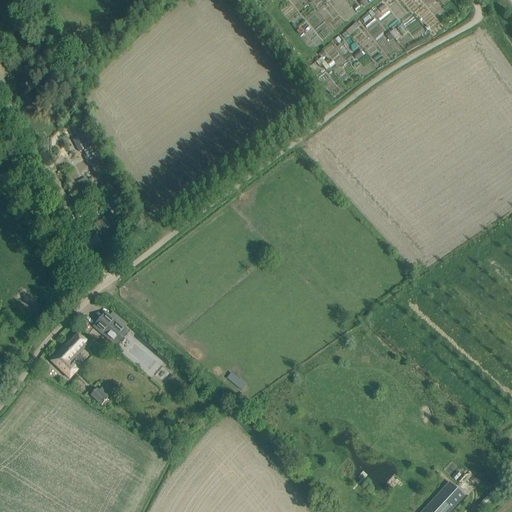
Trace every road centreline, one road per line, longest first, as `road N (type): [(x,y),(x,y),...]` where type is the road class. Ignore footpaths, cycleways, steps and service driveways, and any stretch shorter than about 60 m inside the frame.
road 1 (unclassified): [(0,405),(106,283),(365,87),(481,14),(476,3)]
road 2 (track): [(331,114),(233,0)]
